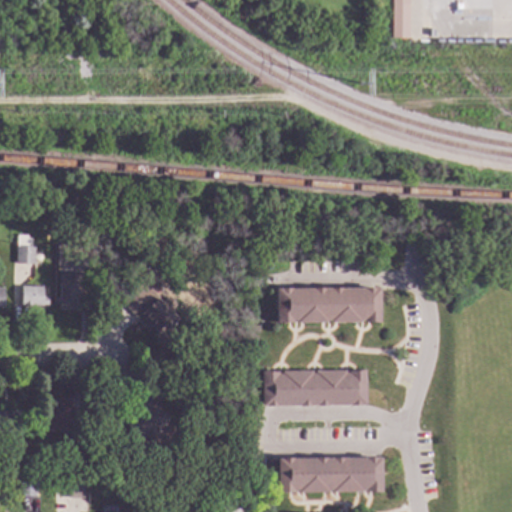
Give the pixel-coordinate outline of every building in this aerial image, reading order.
[(406,0),(406,39),(389,38),(389,0),(406,0)] [(24,236),(24,239),(29,239),(29,247),(33,247),(32,265),(14,264),(15,235),(24,236)] [(148,266),(149,270),(147,273),(141,274),(139,272),(140,267),(142,264),(146,264),(148,266)] [(80,311),(57,311),(57,277),(80,277),(80,311)] [(160,302),(165,297),(173,305),(167,311),(175,319),(157,337),(140,314),(135,320),(119,304),(141,283),(160,302)] [(40,298),(46,298),(46,305),(31,306),(31,308),(19,308),(19,287),(40,287),(40,298)] [(377,323),(367,323),(367,322),(284,322),(284,324),(272,324),(273,289),(377,290),(377,323)] [(362,405),(358,405),(358,406),(325,406),(308,406),(308,407),(258,406),(258,371),(275,372),(275,374),(278,374),(278,372),(309,372),(309,374),(311,374),(311,371),(342,371),(342,373),(345,373),(345,370),(363,370),(362,405)] [(166,420),(154,429),(157,432),(146,440),(144,436),(136,442),(123,424),(138,412),(129,400),(143,389),(166,420)] [(68,433),(45,432),(45,401),(68,401),(68,433)] [(16,433),(0,433),(0,412),(16,413),(16,433)] [(81,455),(64,455),(64,438),(70,438),(81,438),(81,455)] [(378,493),(285,493),(285,494),(274,494),(274,458),(378,458),(378,493)] [(33,481),(33,497),(18,497),(18,480),(33,481)] [(82,499),(64,499),(64,482),(82,482),(82,499)] [(217,497),(209,498),(208,489),(216,488),(217,497)]
